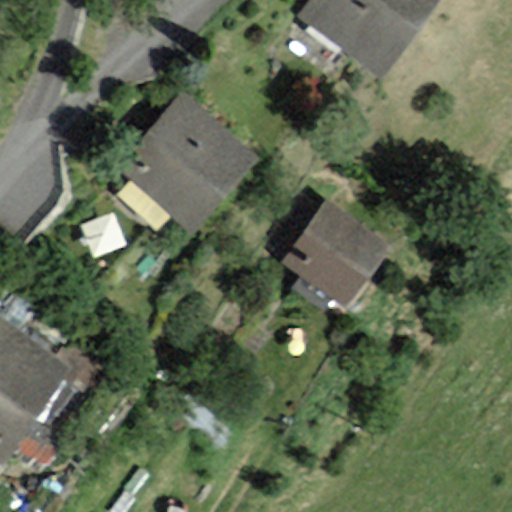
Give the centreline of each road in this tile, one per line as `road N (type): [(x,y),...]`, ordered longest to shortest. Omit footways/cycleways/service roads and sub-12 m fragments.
road 1 (residential): [(208,0),(37,139)]
road 2 (residential): [(74,0),(37,139)]
